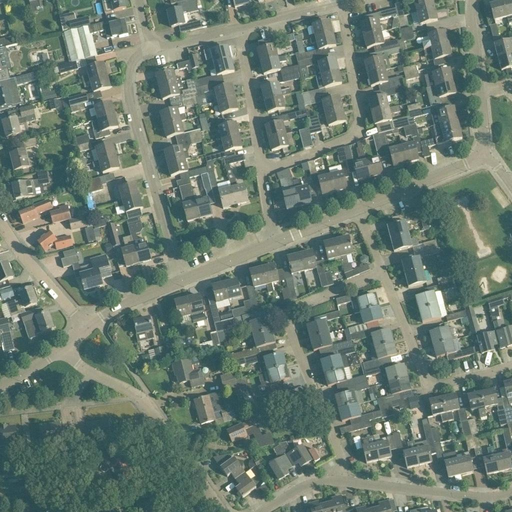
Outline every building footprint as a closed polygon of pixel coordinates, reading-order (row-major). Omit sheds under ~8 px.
[(106,14),(117,12),(127,10),(124,0),(102,0),(103,3),(106,14)] [(179,10),(168,12),(171,29),(179,27),(184,26),(187,25),(189,21),(187,15),(191,14),(199,12),(196,0),(178,5),(179,10)] [(232,0),(235,9),(251,5),(249,0),(232,0)] [(417,14),(434,9),(432,0),(418,0),(414,1),(417,14)] [(511,0),(503,3),(507,18),(511,16),(511,0)] [(494,21),(504,19),(507,18),(503,3),(490,6),(494,21)] [(398,18),(404,17),(401,4),(395,6),(396,9),(396,10),(398,18)] [(398,18),(396,10),(396,9),(378,14),(380,21),(391,18),(394,19),(398,18)] [(437,22),(434,9),(417,14),(420,26),(437,22)] [(76,21),(69,23),(71,31),(90,27),(88,18),(76,21)] [(378,21),(366,24),(362,25),(361,25),(364,37),(381,33),(386,32),(385,26),(380,27),(378,21)] [(94,26),(65,34),(71,62),(72,63),(76,62),(85,60),(95,57),(96,57),(91,35),(105,32),(107,40),(119,37),(119,38),(128,36),(131,35),(130,28),(127,28),(125,22),(105,26),(104,24),(94,26)] [(190,32),(202,29),(200,22),(189,25),(190,32)] [(316,39),(333,35),(330,22),(313,27),(316,39)] [(493,40),(500,39),(496,25),(490,27),(493,40)] [(411,28),(399,31),(400,37),(413,34),(411,28)] [(367,50),(384,45),(381,33),(364,37),(367,50)] [(432,49),(448,45),(445,33),(428,37),(430,43),(423,45),(424,51),(432,49)] [(413,34),(400,37),(401,41),(402,44),(404,43),(415,40),(413,34)] [(311,45),(317,44),(319,51),(336,47),(333,35),(316,39),(310,40),(311,45)] [(295,38),(294,36),(284,38),(287,47),(292,45),(291,42),(296,41),(295,38)] [(0,40),(0,48),(5,48),(13,46),(11,38),(0,40)] [(23,53),(45,47),(43,40),(21,46),(23,53)] [(384,52),(400,48),(398,42),(386,45),(388,51),(384,52)] [(495,46),(498,59),(511,55),(511,42),(511,43),(510,42),(495,46)] [(303,43),(296,44),(299,54),(299,56),(303,55),(302,55),(305,54),(303,43)] [(452,57),(448,45),(432,49),(424,51),(426,57),(433,55),(435,61),(452,57)] [(207,62),(208,66),(231,60),(228,48),(219,50),(217,46),(210,48),(213,60),(207,62)] [(261,63),(278,59),(275,47),(258,51),(261,63)] [(0,83),(10,80),(7,69),(10,68),(8,59),(6,52),(5,48),(0,48),(0,83)] [(386,58),(401,54),(400,48),(384,52),(386,58)] [(296,54),(298,63),(315,59),(315,58),(317,58),(316,51),(305,54),(302,55),(303,55),(299,56),(299,54),(296,54)] [(511,55),(498,59),(501,72),(511,68),(511,55)] [(198,67),(196,56),(189,58),(190,62),(193,70),(197,69),(199,68),(198,67)] [(264,76),(273,73),(281,71),(279,64),(287,62),(286,57),(278,59),(261,63),(264,76)] [(300,70),(317,66),(315,59),(298,63),(300,70)] [(368,76),(385,72),(381,59),(365,63),(368,76)] [(234,73),(231,60),(208,66),(209,72),(215,71),(217,77),(234,73)] [(320,72),(315,74),(316,78),(322,77),(339,72),(336,60),(326,63),(318,64),(320,72)] [(72,63),(59,67),(60,73),(61,75),(78,70),(76,62),(72,63)] [(193,70),(190,62),(177,65),(179,71),(187,69),(189,74),(193,73),(193,70)] [(104,65),(103,65),(87,69),(89,76),(82,78),(83,83),(107,77),(106,72),(107,72),(108,70),(106,66),(105,65),(104,65)] [(404,75),(417,72),(416,66),(403,70),(404,75)] [(436,87),(453,83),(450,71),(433,75),(436,87)] [(175,79),(173,72),(156,76),(160,89),(182,83),(181,78),(175,79)] [(322,77),(316,78),(318,84),(323,82),(325,89),(332,87),(342,85),(339,72),(322,77)] [(371,88),(381,86),(388,84),(385,72),(368,76),(371,88)] [(406,82),(419,79),(417,72),(404,75),(406,82)] [(108,82),(107,77),(83,83),(85,89),(92,87),(94,94),(110,89),(111,88),(112,87),(111,83),(110,82),(108,82)] [(195,89),(211,85),(213,84),(212,78),(199,81),(200,81),(194,83),(195,89)] [(391,89),(404,86),(402,78),(389,81),(391,89)] [(16,80),(0,84),(3,94),(0,94),(0,109),(12,107),(12,106),(22,104),(16,80)] [(195,89),(194,83),(193,80),(187,82),(188,86),(189,91),(182,92),(183,96),(182,96),(183,102),(196,99),(195,95),(197,95),(195,89)] [(163,101),(172,99),(180,97),(178,91),(183,89),(182,83),(160,89),(163,101)] [(453,83),(436,87),(436,88),(426,90),(431,108),(436,107),(441,105),(440,99),(456,95),(453,83)] [(198,108),(203,106),(201,98),(205,97),(204,94),(213,92),(211,85),(195,89),(197,95),(195,95),(196,99),(197,105),(198,108)] [(280,92),(279,85),(262,89),(265,102),(282,98),(291,95),(290,90),(280,92)] [(219,103),(235,99),(232,86),(216,90),(219,103)] [(404,86),(391,89),(386,91),(388,98),(406,94),(404,86)] [(317,91),(302,95),(303,101),(319,97),(317,91)] [(71,108),(84,105),(84,104),(88,103),(86,95),(69,99),(69,102),(71,108)] [(305,107),(321,103),(319,97),(324,96),(319,97),(303,101),(304,105),(305,107)] [(369,102),(372,114),(389,110),(386,97),(369,102)] [(268,114),(277,112),(285,110),(282,98),(265,102),(268,114)] [(325,115),(342,111),(339,98),(322,103),(325,115)] [(185,108),(197,105),(196,99),(183,102),(185,108)] [(222,115),(228,113),(238,111),(235,99),(219,103),(222,115)] [(49,103),(51,111),(60,109),(58,100),(49,103)] [(98,121),(115,117),(111,104),(95,109),(98,121)] [(409,113),(422,110),(420,104),(407,108),(409,113)] [(73,114),(86,110),(84,105),(71,108),(73,114)] [(438,113),(436,107),(431,108),(422,110),(409,113),(410,117),(410,120),(408,121),(409,127),(416,126),(414,119),(431,115),(434,127),(457,121),(454,109),(438,113)] [(10,121),(3,123),(7,139),(16,136),(21,135),(29,133),(27,124),(36,122),(36,121),(33,111),(33,108),(30,108),(20,111),(22,118),(10,121)] [(389,110),(372,114),(375,126),(392,122),(390,116),(400,113),(399,108),(389,110)] [(170,112),(161,115),(164,127),(181,122),(186,121),(185,115),(180,116),(178,110),(170,112)] [(306,113),(306,111),(299,113),(281,117),(282,123),(283,123),(307,117),(306,113)] [(329,127),(346,123),(342,111),(325,115),(329,127)] [(115,117),(98,121),(93,123),(94,123),(92,124),(92,126),(96,140),(110,136),(109,131),(118,129),(115,117)] [(322,133),(320,127),(318,117),(308,119),(309,126),(309,130),(310,136),(322,133)] [(410,120),(410,117),(392,122),(394,131),(397,130),(404,129),(409,127),(408,121),(410,120)] [(462,140),(457,121),(434,127),(440,126),(443,138),(435,140),(437,146),(462,140)] [(181,122),(164,127),(167,139),(178,136),(184,135),(181,122)] [(283,123),(282,123),(266,128),(269,140),(286,136),(292,134),(291,129),(284,130),(283,123)] [(209,131),(208,125),(202,127),(202,130),(203,133),(201,133),(201,134),(204,133),(209,131)] [(222,141),(239,137),(236,125),(219,129),(222,141)] [(419,139),(416,126),(409,127),(404,129),(406,138),(412,136),(413,140),(419,139)] [(202,130),(187,134),(189,140),(202,137),(201,134),(201,133),(203,133),(202,130)] [(309,130),(299,132),(303,150),(313,147),(310,136),(309,130)] [(378,135),(373,136),(373,137),(376,148),(382,147),(379,135),(378,135)] [(289,148),(286,136),(269,140),(272,152),(289,148)] [(84,137),(76,139),(78,147),(86,145),(84,137)] [(202,137),(189,140),(190,146),(203,143),(202,137)] [(242,149),(239,137),(222,141),(218,142),(219,148),(223,147),(225,153),(242,149)] [(25,151),(38,147),(36,139),(23,143),(25,151)] [(416,152),(422,150),(420,144),(419,139),(413,140),(414,145),(416,152)] [(422,150),(428,148),(435,146),(433,140),(420,144),(422,150)] [(80,154),(92,150),(90,144),(86,145),(78,147),(80,154)] [(100,162),(116,158),(112,145),(96,150),(100,162)] [(406,165),(418,161),(416,152),(414,145),(402,148),(406,165)] [(347,165),(353,163),(349,147),(343,149),(347,162),(347,165)] [(394,168),(406,165),(402,148),(390,151),(394,168)] [(424,159),(430,158),(428,148),(422,150),(424,159)] [(174,150),(165,153),(168,165),(185,160),(189,159),(188,154),(183,155),(182,149),(179,149),(174,150)] [(340,163),(347,162),(343,149),(337,150),(340,163)] [(27,160),(25,152),(21,154),(11,156),(15,172),(29,168),(29,167),(37,165),(35,158),(27,160)] [(207,165),(214,163),(224,160),(222,154),(206,158),(207,165)] [(231,172),(230,166),(245,162),(244,155),(224,160),(230,181),(229,181),(230,183),(236,206),(248,203),(244,186),(237,188),(233,171),(231,172)] [(103,174),(110,173),(119,170),(116,158),(100,162),(103,174)] [(358,182),(370,179),(365,158),(360,159),(361,163),(354,165),(358,182)] [(366,162),(365,158),(370,179),(383,176),(379,159),(366,162)] [(185,160),(168,165),(171,177),(181,175),(188,173),(185,160)] [(311,176),(317,175),(314,162),(308,163),(311,176)] [(213,167),(214,163),(207,165),(206,168),(208,174),(214,197),(220,195),(223,210),(236,206),(230,183),(217,186),(214,173),(215,173),(213,167)] [(195,178),(202,176),(208,174),(206,168),(193,172),(195,178)] [(289,170),(277,175),(279,181),(286,178),(291,176),(289,170)] [(48,173),(47,172),(38,173),(39,181),(34,181),(34,182),(23,184),(13,186),(14,192),(11,192),(13,203),(22,201),(22,200),(37,197),(35,189),(43,188),(43,186),(49,185),(49,182),(52,182),(51,173),(48,173)] [(335,193),(347,190),(343,173),(331,176),(335,193)] [(208,174),(202,176),(208,199),(208,200),(214,199),(214,197),(208,174)] [(323,196),(335,193),(331,176),(318,179),(323,196)] [(87,188),(102,184),(100,178),(85,183),(87,188)] [(183,206),(187,223),(200,220),(192,190),(190,179),(177,183),(178,189),(179,189),(184,206),(183,206)] [(300,180),(293,182),(299,208),(312,205),(310,199),(316,197),(314,186),(307,188),(303,189),(300,180)] [(289,192),(283,194),(287,210),(287,211),(299,208),(293,182),(287,184),(289,192)] [(87,188),(85,183),(81,184),(89,212),(96,209),(92,194),(104,191),(102,184),(87,188)] [(123,202),(139,197),(136,185),(119,189),(123,202)] [(192,190),(200,220),(212,217),(208,200),(208,199),(201,201),(198,188),(192,190)] [(143,210),(139,197),(123,202),(114,204),(116,210),(124,207),(126,214),(143,210)] [(18,213),(23,225),(38,219),(37,215),(52,209),(49,203),(45,205),(44,203),(33,207),(33,206),(18,213)] [(53,225),(71,220),(68,209),(68,207),(59,209),(60,212),(50,214),(53,225)] [(391,240),(409,236),(406,224),(411,222),(409,214),(402,216),(403,223),(387,228),(391,240)] [(91,224),(90,217),(70,222),(72,231),(88,228),(87,225),(91,224)] [(140,218),(127,221),(129,228),(134,226),(141,224),(140,218)] [(95,230),(108,226),(106,220),(93,224),(95,230)] [(114,225),(108,226),(111,239),(114,248),(113,248),(114,250),(117,260),(119,269),(126,267),(126,268),(139,265),(132,242),(131,237),(123,239),(126,251),(122,252),(120,246),(118,238),(114,225)] [(57,242),(49,232),(37,242),(45,253),(55,244),(57,250),(73,246),(71,238),(57,242)] [(394,253),(404,250),(412,248),(409,236),(391,240),(394,253)] [(349,238),(336,241),(340,258),(342,265),(343,267),(344,274),(347,280),(359,275),(357,269),(353,271),(351,264),(348,265),(346,257),(353,255),(351,248),(352,247),(352,245),(350,246),(349,238)] [(138,241),(132,242),(139,265),(151,261),(146,245),(144,239),(138,241)] [(336,241),(324,244),(328,261),(340,258),(336,241)] [(425,251),(438,247),(436,241),(423,245),(425,251)] [(426,257),(439,254),(438,247),(425,251),(426,257)] [(72,266),(73,266),(79,265),(75,250),(63,254),(65,259),(61,260),(63,269),(72,266)] [(312,252),(300,256),(304,273),(317,270),(315,262),(312,252)] [(300,256),(288,259),(290,268),(292,276),(304,273),(300,256)] [(76,279),(81,278),(83,286),(82,286),(83,288),(84,288),(85,292),(86,292),(86,293),(88,294),(94,293),(95,291),(94,289),(103,287),(101,280),(111,277),(106,257),(91,261),(94,272),(82,275),(79,265),(73,266),(76,279)] [(405,276),(423,271),(420,258),(401,263),(405,276)] [(0,267),(0,290),(3,290),(0,284),(13,279),(7,264),(0,267)] [(275,266),(262,269),(266,286),(268,294),(274,293),(272,284),(279,283),(276,272),(275,266)] [(262,269),(250,272),(253,286),(254,289),(266,286),(262,269)] [(408,288),(418,286),(427,283),(423,271),(405,276),(408,288)] [(328,287),(334,286),(331,273),(325,274),(328,287)] [(322,289),(328,287),(325,274),(318,276),(322,289)] [(439,286),(452,283),(450,277),(438,280),(439,286)] [(229,301),(241,298),(237,281),(225,284),(229,301)] [(455,289),(453,283),(452,283),(439,286),(441,293),(455,289)] [(216,304),(229,301),(225,284),(212,287),(216,304)] [(291,302),(297,300),(294,288),(288,289),(291,302)] [(37,305),(34,298),(37,297),(35,289),(25,292),(21,294),(23,301),(17,303),(16,302),(7,305),(12,318),(25,313),(24,309),(37,305)] [(285,303),(291,302),(288,289),(282,291),(285,303)] [(14,297),(12,290),(0,293),(0,292),(0,300),(2,300),(14,297)] [(425,296),(416,299),(419,311),(438,306),(434,294),(426,296),(425,296)] [(200,296),(187,300),(192,317),(194,325),(206,321),(204,314),(202,306),(200,296)] [(352,296),(336,300),(338,307),(351,303),(354,302),(352,296)] [(368,298),(357,301),(361,313),(379,309),(376,296),(368,298)] [(487,303),(489,310),(505,306),(502,298),(487,303)] [(187,300),(175,303),(177,312),(179,320),(192,317),(187,300)] [(250,301),(253,314),(259,313),(256,300),(250,301)] [(247,316),(253,314),(250,301),(243,303),(247,316)] [(438,306),(419,311),(422,324),(432,321),(441,319),(438,306)] [(473,307),(465,309),(465,312),(466,312),(467,318),(467,320),(468,324),(469,324),(472,336),(480,333),(476,318),(473,307)] [(379,309),(361,313),(364,326),(378,322),(382,321),(379,309)] [(220,323),(217,310),(211,312),(214,325),(228,321),(220,323)] [(37,318),(34,311),(20,315),(26,330),(26,331),(30,341),(37,338),(37,335),(53,329),(48,314),(37,318)] [(341,318),(339,312),(326,316),(327,322),(341,318)] [(447,317),(446,317),(448,323),(467,318),(466,312),(465,312),(447,317)] [(220,347),(224,346),(221,333),(231,330),(230,328),(243,324),(242,317),(228,321),(214,325),(216,333),(220,347)] [(467,318),(448,323),(448,324),(460,320),(462,326),(468,324),(467,320),(467,318)] [(0,321),(0,335),(1,336),(10,333),(6,319),(0,321)] [(143,321),(134,323),(137,335),(145,334),(147,341),(154,340),(152,332),(150,319),(143,321)] [(253,337),(272,332),(268,319),(250,324),(253,337)] [(511,329),(506,331),(503,321),(493,324),(496,333),(495,334),(499,345),(500,345),(501,349),(507,348),(511,346),(511,329)] [(325,322),(307,327),(310,339),(329,335),(325,322)] [(440,332),(430,334),(433,346),(452,341),(449,330),(448,329),(440,332)] [(352,342),(370,338),(368,331),(357,334),(350,336),(352,341),(352,342)] [(375,348),(393,344),(390,331),(371,336),(375,348)] [(228,364),(237,361),(244,359),(251,357),(258,355),(268,352),(266,347),(275,344),(272,332),(253,337),(250,338),(254,350),(249,351),(227,357),(228,364)] [(6,353),(14,351),(10,333),(1,336),(6,353)] [(214,348),(220,347),(216,333),(210,334),(214,348)] [(482,355),(493,352),(492,347),(499,345),(495,334),(478,339),(482,355)] [(329,335),(310,339),(314,352),(319,351),(332,347),(329,335)] [(352,341),(334,346),(336,352),(347,349),(353,347),(352,342),(352,341)] [(452,341),(433,346),(437,359),(446,356),(448,362),(477,354),(475,348),(455,354),(452,341)] [(169,358),(175,356),(172,344),(166,346),(169,358)] [(378,361),(387,359),(397,356),(393,344),(375,348),(375,349),(370,350),(372,355),(370,356),(372,362),(363,365),(365,372),(378,368),(376,361),(378,361)] [(342,370),(339,358),(355,354),(353,347),(347,349),(336,352),(320,356),(322,362),(321,363),(324,375),(350,368),(349,368),(342,370)] [(151,364),(167,360),(164,348),(149,352),(151,364)] [(246,367),(260,363),(258,355),(251,357),(244,359),(237,361),(228,364),(230,369),(232,368),(233,371),(247,368),(246,367)] [(268,372),(286,367),(283,355),(264,360),(268,372)] [(193,373),(191,367),(199,365),(198,359),(173,365),(175,374),(177,373),(180,385),(190,382),(192,389),(204,386),(201,371),(193,373)] [(263,373),(268,392),(284,387),(282,382),(289,380),(286,367),(268,372),(263,373)] [(369,389),(372,388),(375,388),(372,377),(384,373),(382,367),(378,368),(365,372),(366,377),(368,383),(367,383),(369,389)] [(389,384),(407,379),(404,367),(385,372),(389,384)] [(353,380),(350,368),(324,375),(328,387),(336,385),(338,391),(367,383),(368,383),(366,377),(360,378),(353,380)] [(236,381),(233,374),(220,377),(224,392),(233,390),(240,388),(239,386),(236,381)] [(239,386),(240,388),(244,399),(246,404),(253,402),(251,397),(246,378),(236,381),(239,386)] [(401,400),(399,395),(411,392),(407,379),(389,384),(392,397),(383,399),(383,398),(377,400),(375,401),(372,401),(372,402),(377,400),(379,406),(385,405),(391,403),(398,401),(401,400)] [(510,409),(510,406),(511,405),(511,382),(504,384),(507,398),(502,399),(509,426),(511,424),(511,411),(511,409),(510,409)] [(369,389),(367,383),(338,391),(340,397),(335,398),(339,410),(364,403),(361,392),(368,390),(372,401),(375,401),(372,388),(369,389)] [(496,401),(494,390),(481,394),(485,410),(497,407),(498,412),(497,412),(501,427),(508,425),(509,430),(510,430),(509,426),(502,399),(496,401)] [(487,418),(485,410),(481,394),(468,397),(471,413),(478,411),(480,420),(487,418)] [(448,422),(454,421),(452,413),(459,411),(456,395),(442,399),(448,422)] [(194,405),(193,406),(193,408),(194,409),(196,411),(197,411),(201,425),(215,421),(208,397),(200,399),(198,400),(198,401),(195,402),(195,403),(194,405)] [(448,422),(442,399),(429,402),(433,417),(441,416),(442,423),(448,422)] [(401,401),(401,400),(398,401),(400,410),(406,409),(404,400),(401,401)] [(361,417),(358,406),(364,405),(364,403),(339,410),(342,423),(361,417)] [(391,403),(385,405),(387,415),(388,418),(394,416),(391,403)] [(382,419),(388,418),(387,415),(385,405),(379,406),(380,412),(382,418),(382,419)] [(229,410),(222,412),(224,419),(231,417),(229,411),(229,410)] [(236,428),(227,432),(232,444),(241,440),(247,437),(254,435),(260,432),(257,427),(254,420),(243,426),(243,425),(236,428)] [(472,439),(479,437),(475,420),(468,422),(471,437),(472,439)] [(353,433),(363,430),(371,428),(369,421),(351,426),(353,433)] [(465,438),(471,437),(468,422),(461,424),(464,438),(465,438)] [(111,444),(108,423),(89,426),(90,435),(86,436),(86,434),(79,435),(81,446),(92,444),(92,439),(99,438),(100,446),(111,444)] [(62,447),(73,445),(71,429),(64,430),(64,432),(60,433),(59,424),(40,427),(42,440),(60,437),(62,447)] [(430,430),(429,425),(423,427),(426,440),(432,439),(430,430)] [(7,428),(7,427),(0,427),(0,428),(0,429),(0,447),(17,445),(17,443),(16,437),(15,427),(7,428)] [(441,444),(438,429),(430,430),(432,439),(434,445),(441,444)] [(506,445),(511,443),(511,439),(509,430),(509,431),(503,432),(506,445)] [(397,433),(397,432),(392,433),(393,435),(392,435),(393,437),(393,438),(395,446),(402,444),(399,433),(397,433)] [(24,453),(32,452),(30,433),(23,433),(23,442),(23,445),(24,453)] [(262,437),(256,440),(260,448),(275,445),(270,434),(262,437)] [(379,441),(378,436),(373,437),(379,461),(391,459),(389,448),(395,446),(393,438),(387,439),(379,441)] [(367,464),(379,461),(373,437),(366,439),(366,440),(361,441),(367,464)] [(475,451),(472,439),(471,437),(465,438),(468,451),(474,450),(474,451),(475,451)] [(475,451),(480,449),(478,438),(479,438),(479,437),(472,439),(475,451)] [(420,467),(415,445),(414,442),(407,444),(408,448),(402,450),(407,470),(420,467)] [(420,467),(432,464),(427,444),(427,442),(415,445),(420,467)] [(292,454),(286,443),(280,445),(293,467),(299,464),(301,468),(313,461),(315,463),(320,460),(313,449),(306,454),(303,447),(292,454)] [(437,458),(443,456),(440,444),(441,444),(434,445),(437,458)] [(41,453),(59,451),(58,445),(40,447),(41,453)] [(273,451),(279,461),(270,467),(279,481),(289,475),(286,471),(293,467),(281,446),(273,451)] [(488,455),(482,456),(485,466),(485,468),(487,476),(500,473),(496,458),(494,448),(487,450),(488,455)] [(501,457),(496,458),(500,473),(511,470),(509,460),(507,451),(500,452),(501,457)] [(104,493),(123,490),(122,484),(135,477),(129,466),(129,463),(128,462),(126,461),(124,462),(121,458),(122,458),(119,452),(111,457),(109,454),(102,455),(103,463),(103,466),(107,472),(111,470),(115,477),(117,476),(119,480),(103,483),(104,493)] [(449,479),(461,476),(457,461),(456,456),(455,453),(443,456),(449,479)] [(461,476),(473,473),(468,453),(456,456),(457,461),(461,476)] [(219,467),(229,459),(226,456),(213,459),(219,467)] [(235,481),(245,474),(234,459),(220,468),(227,478),(231,475),(235,481)] [(0,476),(8,476),(8,478),(17,477),(16,465),(7,466),(0,466),(0,476)] [(47,469),(37,470),(38,478),(48,477),(47,469)] [(243,499),(256,489),(245,474),(235,481),(239,487),(236,489),(243,499)] [(43,498),(42,507),(55,508),(56,495),(48,494),(47,498),(43,498)] [(158,511),(159,511),(157,502),(150,504),(148,497),(136,500),(138,508),(143,507),(143,511),(158,511)] [(326,506),(327,511),(344,511),(341,498),(332,500),(333,504),(326,506)] [(327,511),(326,506),(319,507),(318,503),(310,506),(311,511),(327,511)] [(373,511),(390,511),(388,503),(379,505),(380,509),(373,511)]
